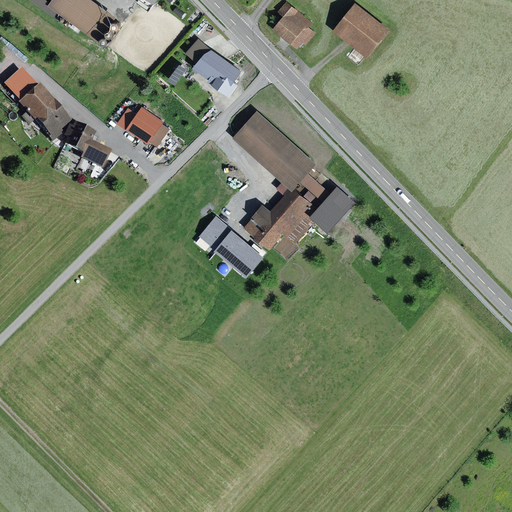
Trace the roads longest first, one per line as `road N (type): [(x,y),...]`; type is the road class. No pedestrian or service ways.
road 1 (primary): [(511,312),(212,0)]
road 2 (track): [(275,66),(0,340)]
road 3 (track): [(0,402),(108,511)]
